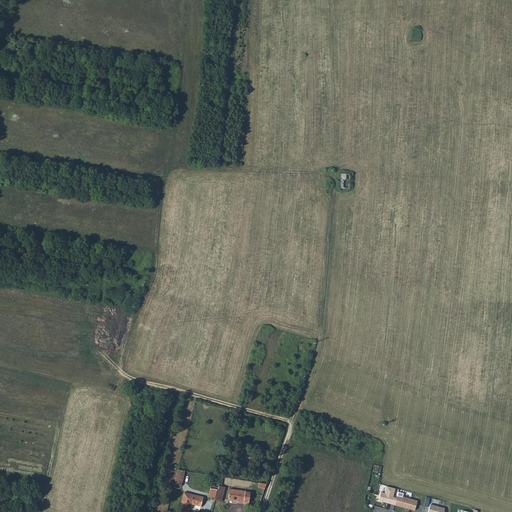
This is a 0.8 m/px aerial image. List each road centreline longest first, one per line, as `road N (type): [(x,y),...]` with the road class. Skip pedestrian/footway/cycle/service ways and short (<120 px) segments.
road 1 (track): [(261,511),(323,326),(338,120),(334,0)]
road 2 (track): [(104,511),(130,406),(122,386)]
